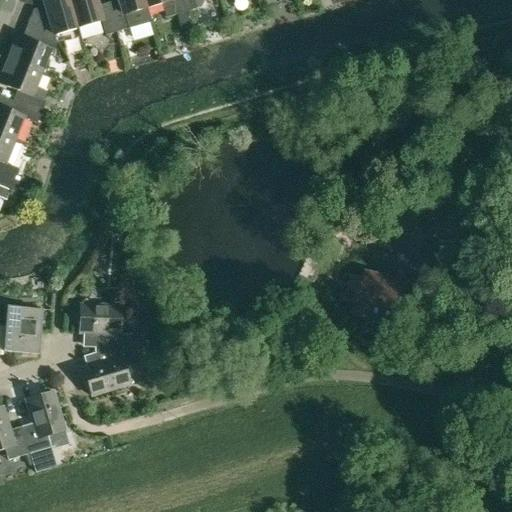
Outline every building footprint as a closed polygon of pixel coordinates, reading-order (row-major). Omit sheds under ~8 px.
[(47,0),(43,1),(51,27),(50,27),(45,38),(56,42),(54,36),(78,29),(69,0),(47,0)] [(105,36),(117,33),(110,10),(99,13),(95,0),(69,0),(78,29),(101,22),(105,36)] [(144,0),(118,0),(120,7),(110,10),(117,33),(152,24),(147,9),(144,0)] [(166,18),(185,13),(186,12),(182,0),(144,0),(147,9),(162,5),(166,18)] [(203,1),(202,0),(182,0),(186,12),(196,9),(200,8),(203,1)] [(53,52),(57,43),(56,42),(45,38),(41,48),(16,38),(7,60),(41,74),(50,51),(53,52)] [(0,79),(0,84),(23,93),(19,104),(41,113),(45,102),(32,97),(41,74),(7,60),(0,79)] [(37,124),(41,114),(41,113),(19,104),(14,115),(0,108),(0,135),(14,141),(23,119),(37,124)] [(0,174),(15,181),(18,171),(5,164),(14,141),(0,135),(0,174)] [(0,198),(5,200),(10,192),(14,193),(19,182),(15,181),(0,174),(0,198)] [(447,186),(451,199),(465,195),(461,182),(447,186)] [(367,273),(357,311),(371,314),(370,318),(396,325),(405,289),(392,286),(393,280),(367,273)] [(403,323),(418,327),(426,300),(411,296),(403,323)] [(3,351),(38,355),(42,312),(7,308),(8,300),(0,299),(0,329),(5,330),(3,351)] [(119,334),(120,334),(121,307),(80,306),(79,333),(103,333),(105,351),(130,343),(130,335),(119,334)] [(129,385),(124,367),(136,365),(132,349),(142,347),(141,340),(130,343),(105,351),(106,363),(83,369),(90,396),(129,385)] [(26,401),(34,424),(21,427),(33,466),(38,464),(38,466),(54,461),(50,448),(47,436),(64,430),(53,393),(26,401)] [(0,450),(5,449),(8,461),(26,456),(29,467),(33,466),(21,427),(10,431),(3,408),(0,408),(0,450)]
